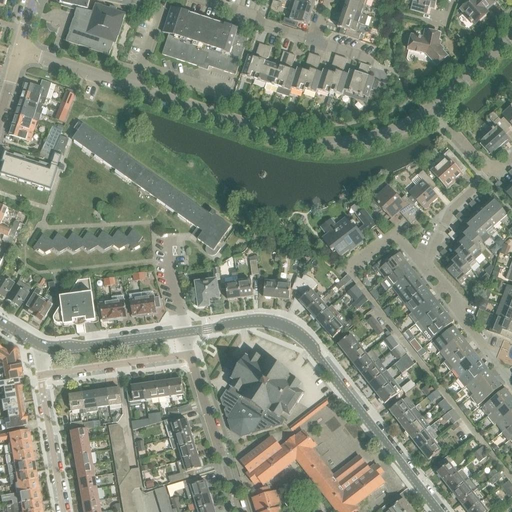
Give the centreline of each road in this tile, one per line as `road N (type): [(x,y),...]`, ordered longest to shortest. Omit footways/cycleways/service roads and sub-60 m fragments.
road 1 (tertiary): [(440,511),(305,340),(249,320),(184,330)]
road 2 (residential): [(134,86),(317,143),(371,139),(427,108)]
road 3 (residential): [(511,479),(347,270)]
road 4 (residential): [(240,511),(191,352)]
road 5 (residential): [(40,376),(191,352)]
road 6 (residential): [(423,267),(453,293),(458,316),(511,383)]
road 7 (tertiary): [(184,330),(40,345)]
road 8 (residential): [(63,511),(40,376)]
road 9 (residential): [(315,40),(200,0)]
road 10 (residential): [(19,49),(134,86)]
